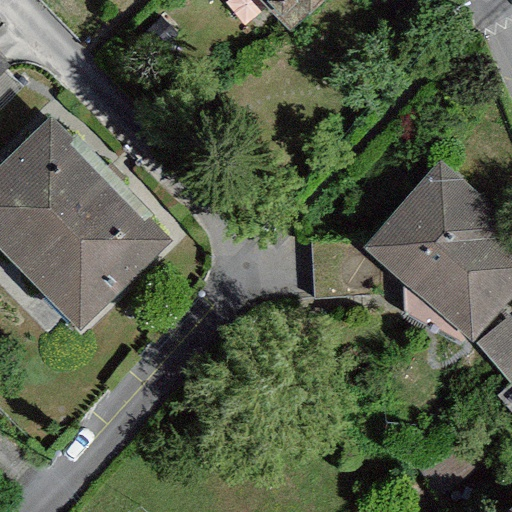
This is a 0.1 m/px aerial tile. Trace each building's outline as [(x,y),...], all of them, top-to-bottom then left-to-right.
[(285,0),(307,23),(330,0),(285,0)] [(0,85),(15,69),(0,55),(0,85)] [(54,110),(0,162),(0,229),(88,319),(176,233),(54,110)] [(511,212),(445,153),(369,238),(474,331),(511,288),(511,212)] [(511,324),(487,344),(511,374),(511,324)]
